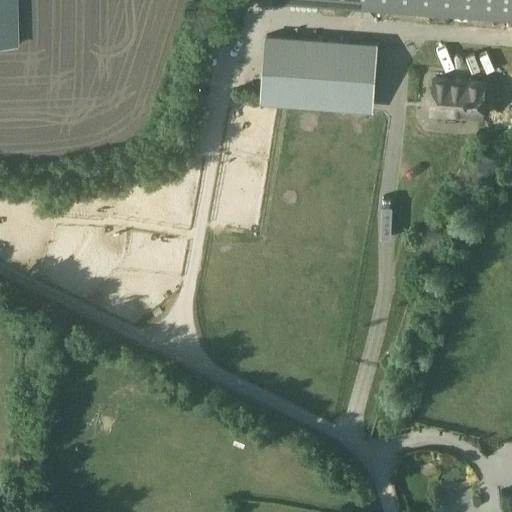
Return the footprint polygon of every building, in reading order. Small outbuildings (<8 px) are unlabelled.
[(0,0),(0,44),(17,45),(16,0),(0,0)] [(511,0),(271,0),(272,2),(511,19),(511,0)] [(266,36),(261,99),(372,107),(376,44),(266,36)] [(495,79),(494,70),(476,71),(477,80),(495,79)] [(484,82),(434,79),(432,113),(481,116),(484,82)] [(485,142),(489,120),(470,117),(466,139),(485,142)]
